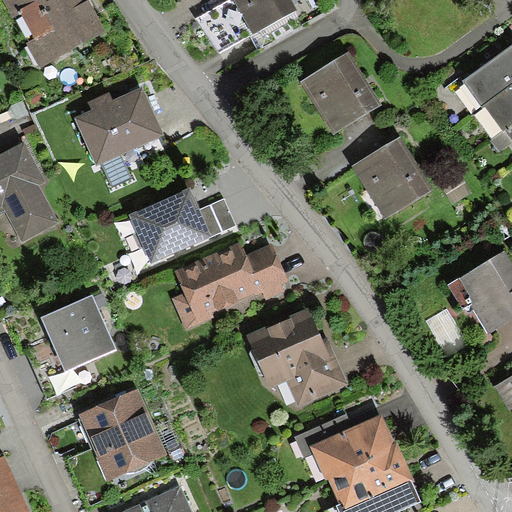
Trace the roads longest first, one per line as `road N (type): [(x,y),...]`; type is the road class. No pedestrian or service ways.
road 1 (unclassified): [(133,0),(424,380),(493,511)]
road 2 (residential): [(64,511),(0,369)]
